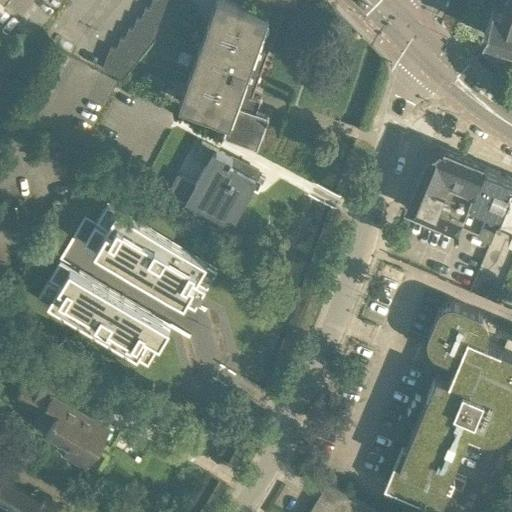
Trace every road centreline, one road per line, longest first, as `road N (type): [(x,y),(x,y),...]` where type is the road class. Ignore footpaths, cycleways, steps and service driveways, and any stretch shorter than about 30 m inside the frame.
road 1 (residential): [(241,511),(300,412),(339,319),(391,139),(410,38)]
road 2 (secondary): [(410,38),(511,130)]
